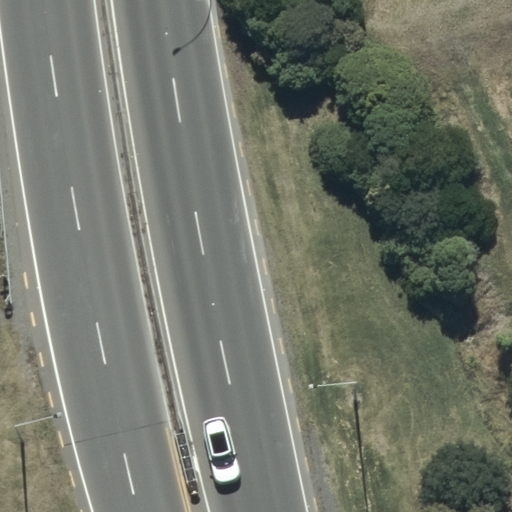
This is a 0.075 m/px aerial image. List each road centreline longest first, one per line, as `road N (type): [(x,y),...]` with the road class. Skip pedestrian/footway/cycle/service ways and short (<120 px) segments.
road 1 (trunk): [(139,511),(94,338),(38,0)]
road 2 (trunk): [(162,0),(255,511)]
